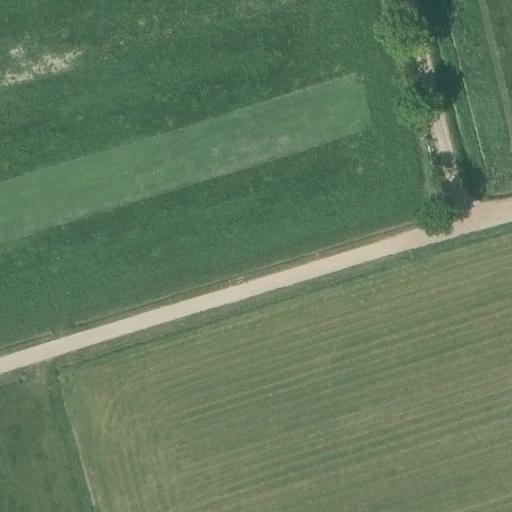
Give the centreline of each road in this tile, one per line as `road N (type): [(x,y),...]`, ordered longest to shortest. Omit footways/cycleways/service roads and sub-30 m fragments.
road 1 (track): [(511,208),(0,367)]
road 2 (track): [(403,0),(451,185),(468,221)]
